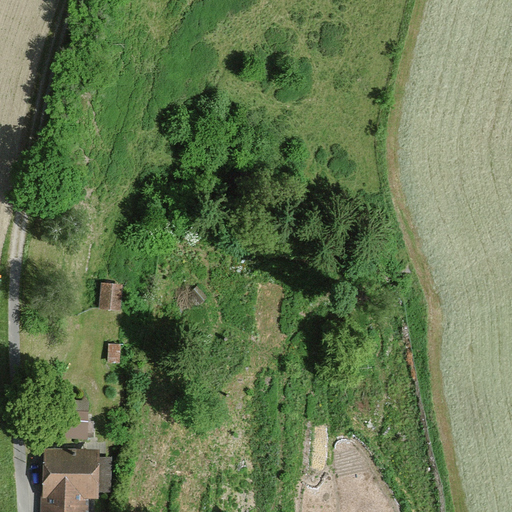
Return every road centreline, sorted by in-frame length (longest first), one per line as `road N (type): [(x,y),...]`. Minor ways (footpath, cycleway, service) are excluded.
road 1 (track): [(67,0),(14,263)]
road 2 (unclassified): [(24,511),(14,263)]
